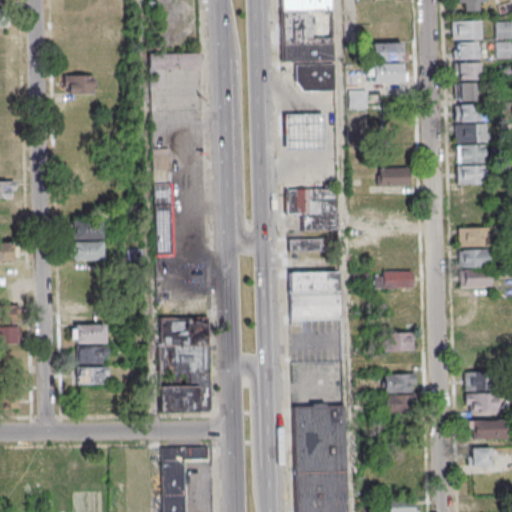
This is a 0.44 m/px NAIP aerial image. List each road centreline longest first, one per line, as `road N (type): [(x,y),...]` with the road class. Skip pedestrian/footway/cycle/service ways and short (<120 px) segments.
road 1 (residential): [(439,511),(425,0)]
road 2 (residential): [(51,431),(37,0)]
road 3 (tertiary): [(225,0),(238,429)]
road 4 (tertiary): [(225,0),(239,50),(244,234),(265,242)]
road 5 (tertiary): [(265,242),(257,0)]
road 6 (tertiary): [(271,430),(265,242)]
road 7 (residential): [(238,429),(51,431)]
road 8 (tertiary): [(265,511),(257,373),(236,364)]
